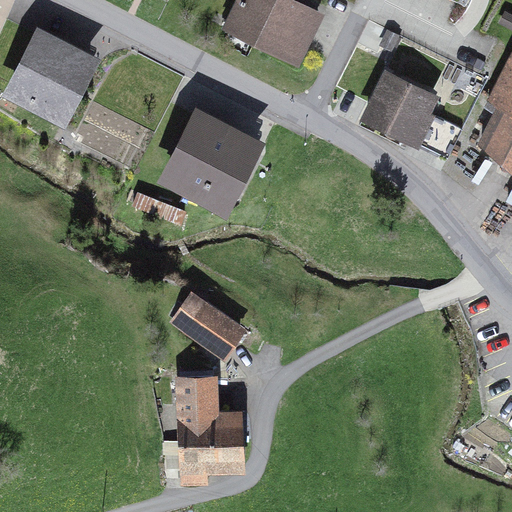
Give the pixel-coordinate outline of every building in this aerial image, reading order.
[(318,2),(313,0),(234,0),(226,19),(298,49),(318,2)] [(104,52),(42,22),(13,82),(75,112),(104,52)] [(511,151),(511,67),(479,136),(511,151)] [(438,93),(387,68),(364,113),(415,138),(438,93)] [(200,104),(169,163),(233,196),(264,138),(200,104)] [(195,288),(170,320),(228,364),(252,332),(195,288)] [(222,376),(180,377),(183,485),(212,484),(212,476),(249,475),(247,415),(223,415),(222,376)]
